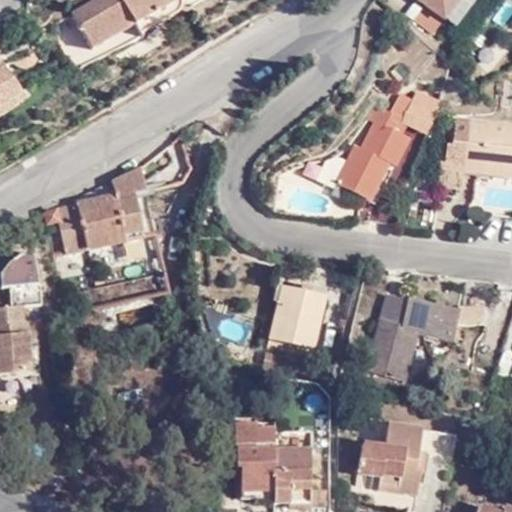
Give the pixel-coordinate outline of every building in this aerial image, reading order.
[(185,0),(105,0),(77,18),(99,52),(117,40),(114,35),(140,20),(147,33),(182,11),(187,2),(185,0)] [(426,9),(447,25),(465,0),(414,0),(414,1),(426,9)] [(437,37),(447,25),(426,9),(418,21),(437,37)] [(0,107),(20,100),(8,71),(0,74),(0,107)] [(419,100),(422,101),(414,123),(418,124),(416,129),(437,137),(446,102),(422,93),(419,100)] [(364,153),(349,192),(379,203),(395,166),(406,170),(418,142),(411,139),(416,129),(418,124),(414,123),(422,101),(419,100),(406,96),(399,116),(382,108),(374,125),(382,129),(371,156),(364,153)] [(468,160),(474,116),(464,115),(461,140),(455,139),(453,158),(468,160)] [(468,160),(468,162),(471,163),(511,168),(511,120),(474,116),(468,160)] [(468,162),(468,160),(453,158),(448,157),(445,182),(468,185),(471,163),(468,162)] [(97,193),(66,206),(80,259),(172,235),(153,164),(153,163),(97,193)] [(489,206),(511,205),(511,182),(489,183),(489,206)] [(36,251),(41,287),(53,286),(48,249),(36,251)] [(3,304),(38,304),(39,259),(3,259),(3,304)] [(302,293),(289,352),(329,362),(341,302),(302,293)] [(408,296),(400,319),(421,326),(429,302),(408,296)] [(421,326),(400,319),(385,373),(423,382),(434,338),(467,348),(476,318),(429,302),(421,326)] [(119,304),(120,322),(153,321),(152,304),(119,304)] [(0,379),(29,380),(29,345),(29,328),(26,327),(25,310),(0,310),(0,379)] [(476,318),(473,332),(482,334),(488,334),(490,333),(493,333),(499,331),(500,314),(477,314),(476,318)] [(40,346),(29,345),(29,380),(40,379),(40,346)] [(266,353),(263,365),(287,370),(289,357),(266,353)] [(312,492),(314,455),(312,455),(279,454),(280,434),(280,432),(280,425),(263,423),(263,418),(240,418),(238,463),(248,463),(248,470),(243,469),(241,495),(251,496),(251,500),(276,500),(276,504),(288,505),(288,511),(304,511),(326,511),(326,491),(312,492)] [(375,479),(397,484),(436,492),(439,477),(442,478),(445,459),(436,457),(439,434),(405,428),(402,451),(380,448),(375,479)] [(312,455),(314,455),(314,434),(280,432),(280,434),(279,454),(312,455)] [(436,492),(397,484),(395,498),(434,505),(436,492)]
